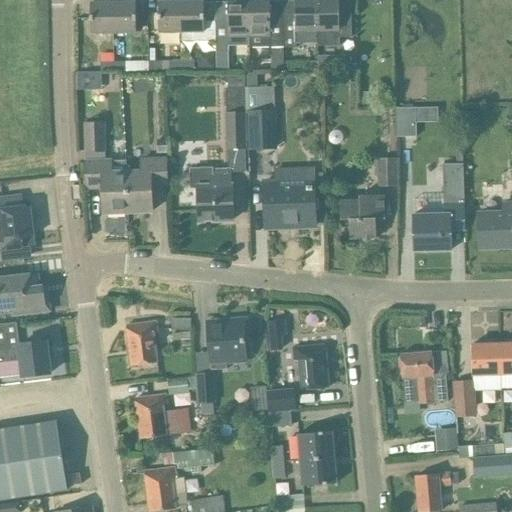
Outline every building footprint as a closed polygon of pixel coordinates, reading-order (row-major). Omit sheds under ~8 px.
[(215,50),(216,50),(216,22),(204,23),(204,2),(194,2),(193,0),(182,0),(182,2),(181,2),(181,32),(182,42),(215,41),(215,50)] [(249,1),(250,47),(271,47),(271,55),(284,55),(283,48),(284,48),(283,20),(270,20),(270,1),(265,1),(264,0),(252,0),(253,1),(249,1)] [(295,20),(284,20),(284,48),(297,48),(297,44),(319,43),(317,0),(309,0),(295,0),(295,20)] [(317,0),(319,43),(319,45),(340,45),(340,37),(352,37),(352,13),(339,13),(338,0),(317,0)] [(228,22),(216,22),(216,50),(229,50),(229,45),(235,45),(249,45),(249,47),(250,47),(249,1),(228,1),(228,22)] [(181,32),(181,2),(158,2),(159,32),(181,32)] [(114,33),(113,3),(90,3),(91,34),(114,33)] [(113,3),(114,33),(137,33),(137,3),(113,3)] [(330,61),(320,62),(320,70),(330,69),(330,61)] [(182,62),(150,62),(150,72),(182,72),(182,62)] [(182,72),(194,72),(194,62),(182,62),(182,72)] [(320,70),(320,62),(307,62),(307,70),(320,70)] [(114,63),(101,63),(101,72),(114,72),(114,63)] [(127,63),(114,63),(114,72),(127,72),(127,63)] [(102,89),(101,71),(75,72),(76,89),(102,89)] [(247,114),(249,114),(250,150),(277,149),(276,110),(274,110),(273,88),(257,88),(257,74),(248,74),(248,89),(247,89),(247,111),(247,114)] [(244,88),(226,89),(226,113),(228,150),(246,150),(246,149),(245,114),(244,88)] [(361,92),(361,105),(376,105),(377,98),(377,93),(368,92),(361,92)] [(416,108),(397,108),(397,136),(416,136),(416,108)] [(105,152),(104,123),(84,123),(85,153),(105,152)] [(331,133),(329,136),(329,140),(331,143),(334,145),(338,145),(341,143),(343,139),(343,136),(341,132),(338,131),(334,131),(331,133)] [(168,140),(157,140),(157,154),(168,153),(168,140)] [(127,172),(128,213),(152,212),(151,190),(167,190),(166,159),(142,160),(142,171),(127,172)] [(397,187),(397,159),(378,159),(379,187),(397,187)] [(104,214),(128,213),(127,172),(111,172),(111,161),(86,162),(87,188),(103,188),(104,214)] [(444,214),(412,215),(413,231),(413,251),(452,250),(451,221),(464,221),(463,163),(443,164),(444,214)] [(213,168),(189,169),(190,189),(198,189),(199,202),(199,222),(233,220),(232,201),(231,185),(230,185),(230,170),(213,171),(213,168)] [(277,182),(265,182),(266,228),(288,228),(288,223),(296,223),(296,227),(314,227),(313,168),(277,169),(277,182)] [(385,223),(384,195),(359,196),(359,200),(340,201),(341,221),(349,220),(350,240),(376,239),(376,223),(385,223)] [(22,196),(0,198),(0,244),(2,262),(31,258),(30,247),(34,247),(30,207),(24,207),(22,196)] [(511,204),(503,204),(504,213),(478,213),(480,249),(511,248),(511,204)] [(39,287),(38,274),(0,278),(0,310),(12,309),(13,316),(50,311),(48,295),(44,292),(43,292),(43,287),(39,287)] [(425,318),(416,319),(416,328),(426,328),(425,318)] [(190,331),(190,319),(173,319),(173,331),(190,331)] [(231,324),(208,326),(211,370),(226,369),(226,363),(246,362),(244,331),(248,331),(247,319),(231,320),(231,324)] [(284,320),(266,321),(269,351),(281,350),(280,335),(285,334),(284,320)] [(157,333),(156,322),(126,326),(131,366),(159,363),(155,333),(157,333)] [(0,324),(0,379),(23,376),(23,377),(50,374),(46,342),(20,345),(16,323),(0,324)] [(511,343),(500,344),(501,376),(501,386),(511,385),(511,343)] [(500,344),(471,345),(472,365),(473,382),(472,382),(473,392),(502,391),(501,386),(501,376),(500,344)] [(328,387),(325,347),(295,349),(296,360),(300,360),(302,390),(308,389),(328,387)] [(420,402),(420,405),(440,403),(448,402),(447,394),(446,374),(444,352),(432,353),(432,352),(400,355),(402,379),(403,379),(405,403),(420,402)] [(210,375),(196,375),(198,404),(200,404),(200,415),(213,415),(212,404),(213,404),(212,375),(210,375)] [(189,393),(188,379),(168,381),(170,395),(189,393)] [(453,383),(455,417),(456,417),(475,415),(473,392),(472,382),(453,383)] [(294,388),(266,390),(268,413),(296,410),(294,388)] [(155,397),(135,399),(140,439),(160,437),(167,436),(181,434),(189,433),(186,410),(177,411),(164,413),(163,407),(168,406),(166,395),(155,397)] [(290,427),(289,412),(270,413),(270,428),(290,427)] [(0,500),(67,490),(57,422),(0,430),(0,500)] [(298,435),(300,461),(333,458),(331,433),(332,433),(332,432),(298,435)] [(511,433),(503,434),(505,450),(511,448),(511,433)] [(457,434),(435,436),(437,452),(458,450),(457,434)] [(272,447),(273,463),(283,462),(282,446),(272,447)] [(468,447),(458,448),(459,457),(469,457),(468,447)] [(213,449),(164,455),(165,465),(178,464),(179,469),(214,465),(213,449)] [(511,455),(473,458),(474,478),(511,475),(511,455)] [(333,458),(300,461),(302,486),(336,483),(336,482),(335,482),(333,458)] [(285,478),(283,462),(273,463),(274,479),(285,478)] [(164,470),(145,472),(149,511),(153,511),(169,510),(176,509),(174,495),(186,493),(184,478),(177,479),(175,468),(164,470)] [(459,483),(458,473),(416,476),(419,511),(432,511),(442,511),(440,487),(451,486),(451,484),(459,483)] [(278,511),(303,510),(302,494),(277,495),(278,511)] [(225,511),(222,496),(188,502),(189,511),(225,511)] [(0,511),(21,511),(20,501),(0,504),(0,511)]
